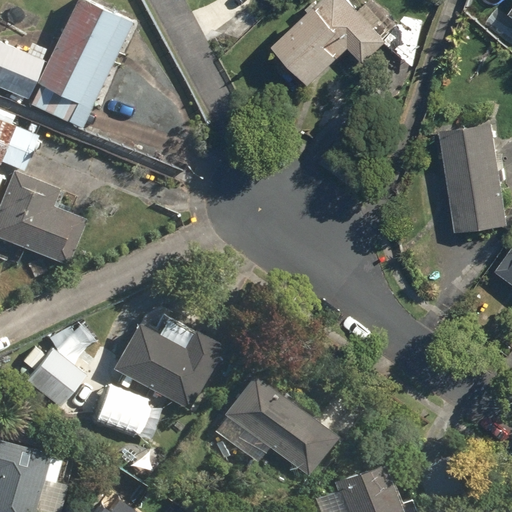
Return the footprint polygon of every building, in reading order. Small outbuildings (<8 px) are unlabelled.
[(74,0),(35,83),(76,102),(117,15),(85,0),(74,0)] [(274,45),(311,84),(350,47),(364,62),(389,40),(351,0),(322,0),(320,2),(317,0),(316,0),(307,8),(310,12),(274,45)] [(0,87),(25,97),(41,58),(0,41),(0,87)] [(0,160),(14,125),(0,119),(0,160)] [(442,130),(457,232),(508,224),(493,122),(442,130)] [(0,196),(0,238),(66,264),(84,217),(51,205),(57,187),(11,169),(0,196)] [(511,250),(497,271),(511,281),(511,250)] [(111,368),(187,408),(220,344),(192,329),(182,348),(135,322),(111,368)] [(84,373),(51,348),(26,380),(59,405),(84,373)] [(266,445),(309,476),(338,435),(251,374),(223,413),(225,414),(213,430),(255,461),(266,445)] [(0,511),(31,511),(47,452),(0,439),(0,511)] [(158,447),(121,445),(108,460),(142,490),(170,458),(158,447)] [(333,484),(344,511),(399,511),(380,464),(333,484)] [(135,511),(119,500),(110,511),(104,508),(101,511),(135,511)]
